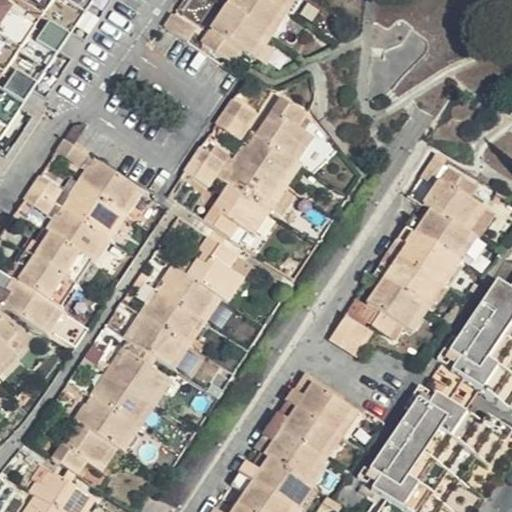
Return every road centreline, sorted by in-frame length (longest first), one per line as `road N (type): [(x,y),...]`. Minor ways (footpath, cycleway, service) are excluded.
road 1 (residential): [(73,104),(159,162),(206,93),(121,36)]
road 2 (residential): [(304,348),(422,153)]
road 3 (residential): [(192,511),(304,348)]
road 4 (residential): [(0,208),(73,104)]
